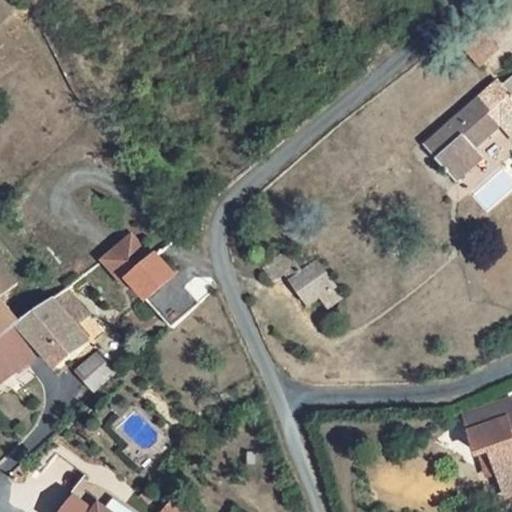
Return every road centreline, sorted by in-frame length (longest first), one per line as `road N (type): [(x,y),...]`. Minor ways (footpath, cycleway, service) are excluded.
road 1 (residential): [(277,401),(227,272),(220,217),(227,198),(461,0)]
road 2 (residential): [(277,401),(426,395),(464,388),(511,362)]
